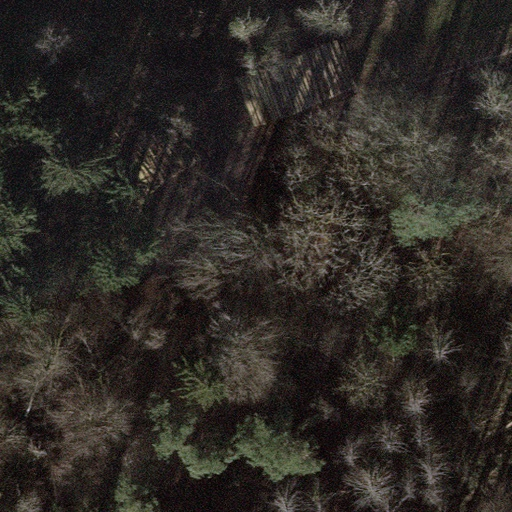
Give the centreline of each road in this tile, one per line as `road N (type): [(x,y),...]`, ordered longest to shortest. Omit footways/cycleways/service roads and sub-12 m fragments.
road 1 (track): [(0,364),(178,189),(511,58)]
road 2 (track): [(11,358),(254,261),(511,240)]
